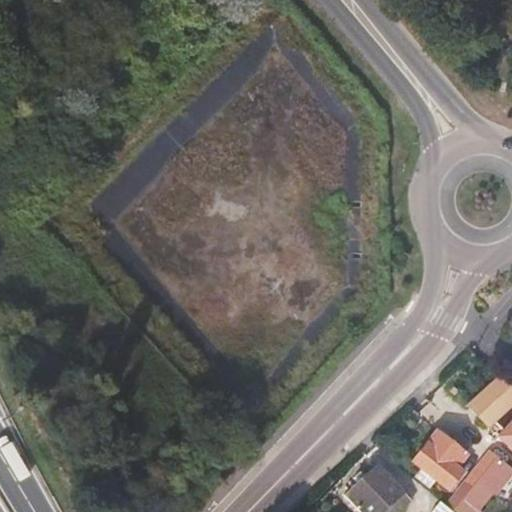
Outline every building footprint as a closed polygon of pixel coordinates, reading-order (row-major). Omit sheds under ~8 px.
[(511,388),(499,377),(468,407),(500,443),(503,440),(511,448),(511,447),(511,388)] [(466,455),(436,432),(414,460),(449,487),(461,472),(456,467),(466,455)] [(511,482),(511,470),(505,464),(488,452),(448,506),(452,509),(455,511),(482,511),(493,499),(483,492),(488,487),(501,497),(511,482)] [(345,495),(361,511),(398,511),(410,501),(376,465),(345,495)] [(455,511),(452,509),(448,506),(440,500),(430,511),(455,511)]
